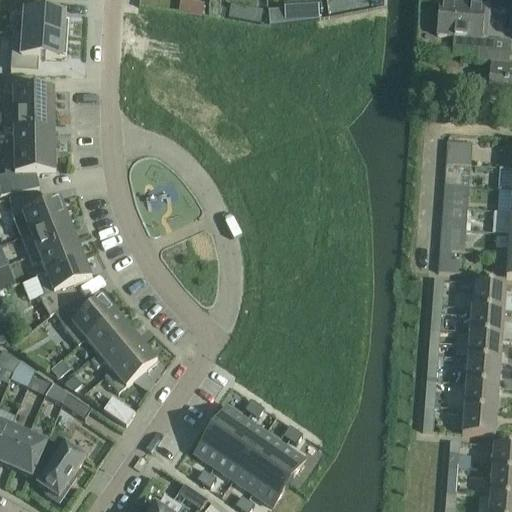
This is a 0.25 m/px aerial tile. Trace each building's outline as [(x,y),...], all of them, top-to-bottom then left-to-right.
[(16,0),(15,0),(15,15),(23,16),(22,36),(22,37),(68,40),(70,22),(66,22),(66,16),(42,14),(43,2),(29,1),(16,0)] [(283,11),(268,12),(269,27),(319,21),(318,3),(283,4),(283,11)] [(452,51),(462,52),(478,53),(510,55),(510,43),(481,41),(483,7),(440,4),(437,38),(453,39),(452,51)] [(13,35),(10,72),(38,74),(39,62),(63,64),(63,58),(67,58),(68,40),(22,37),(22,36),(13,35)] [(478,53),(477,65),(489,66),(487,99),(511,101),(511,67),(509,67),(510,55),(478,53)] [(13,114),(54,113),(53,92),(42,92),(42,90),(41,90),(41,92),(35,92),(35,79),(3,80),(4,95),(13,95),(13,114)] [(54,113),(13,114),(4,114),(4,136),(14,136),(54,135),(54,132),(56,132),(54,132),(54,113)] [(54,135),(14,136),(14,155),(54,155),(54,137),(56,137),(56,136),(54,136),(54,135)] [(511,149),(503,149),(502,171),(511,171),(511,149)] [(0,199),(1,199),(39,191),(36,177),(55,177),(54,155),(14,155),(5,155),(5,178),(0,178),(0,199)] [(447,157),(446,167),(470,168),(471,159),(447,157)] [(446,167),(446,176),(470,178),(470,168),(446,167)] [(511,171),(502,171),(500,170),(498,192),(511,193),(511,171)] [(43,209),(40,195),(9,202),(12,218),(14,222),(23,218),(30,236),(67,221),(60,202),(49,206),(48,205),(47,205),(48,207),(43,209)] [(444,200),(443,210),(467,212),(468,202),(444,200)] [(443,210),(443,219),(466,221),(467,212),(443,210)] [(67,221),(30,236),(21,240),(29,260),(75,242),(75,240),(76,239),(76,238),(74,239),(67,221)] [(75,242),(29,260),(32,268),(41,265),(45,275),(83,260),(76,244),(78,244),(77,243),(76,243),(75,242)] [(440,253),(451,254),(464,255),(465,245),(441,243),(440,253)] [(1,248),(0,248),(0,270),(8,267),(1,248)] [(451,263),(451,254),(440,253),(439,273),(464,276),(465,264),(451,263)] [(83,260),(45,275),(36,279),(44,298),(39,301),(50,320),(55,317),(81,302),(73,289),(91,282),(83,260)] [(0,270),(0,293),(17,287),(8,267),(0,270)] [(432,283),(431,308),(440,309),(442,283),(432,283)] [(472,286),(470,311),(504,313),(506,288),(472,286)] [(81,302),(55,317),(63,329),(65,332),(64,332),(78,350),(86,343),(117,317),(102,300),(93,308),(92,307),(93,308),(87,313),(81,302)] [(429,333),(438,334),(440,309),(431,308),(429,333)] [(502,339),(504,313),(470,311),(468,336),(502,339)] [(86,343),(98,358),(129,332),(128,331),(130,330),(129,330),(128,331),(117,317),(86,343)] [(112,374),(143,348),(131,335),(133,334),(132,333),(131,334),(129,332),(98,358),(91,365),(97,372),(105,366),(112,374)] [(427,359),(436,359),(438,334),(429,333),(427,359)] [(500,364),(502,339),(468,336),(466,362),(500,364)] [(143,348),(112,374),(104,380),(119,398),(147,374),(148,375),(149,374),(148,373),(157,366),(143,348)] [(21,364),(3,353),(0,359),(0,370),(13,376),(21,364)] [(425,384),(434,385),(436,359),(427,359),(425,384)] [(498,389),(500,364),(466,362),(464,387),(498,389)] [(62,363),(51,372),(59,382),(71,372),(62,363)] [(13,376),(11,383),(28,391),(33,379),(35,374),(21,364),(13,376)] [(46,397),(53,387),(46,382),(39,392),(46,397)] [(423,409),(432,410),(434,385),(425,384),(423,409)] [(53,387),(46,397),(53,402),(60,392),(53,387)] [(496,415),(498,389),(464,387),(462,412),(496,415)] [(69,397),(62,408),(86,423),(93,412),(69,397)] [(126,428),(134,417),(112,402),(104,413),(126,428)] [(251,402),(244,413),(251,417),(258,407),(251,402)] [(227,407),(210,433),(230,446),(247,421),(227,407)] [(258,407),(251,417),(258,422),(265,411),(258,407)] [(432,410),(423,409),(421,435),(431,435),(432,410)] [(495,440),(496,415),(462,412),(460,438),(495,440)] [(247,421),(230,446),(250,460),(267,435),(247,421)] [(0,424),(0,454),(11,429),(0,424)] [(0,465),(14,471),(28,437),(11,429),(0,454),(0,465)] [(286,434),(283,439),(286,441),(289,443),(296,433),(289,429),(286,434)] [(210,433),(192,458),(212,472),(230,446),(210,433)] [(296,433),(289,443),(296,448),(303,438),(296,433)] [(267,435),(250,460),(270,474),(287,449),(267,435)] [(28,437),(14,471),(32,479),(47,445),(28,437)] [(450,445),(448,470),(457,471),(459,445),(450,445)] [(230,446),(212,472),(232,485),(250,460),(230,446)] [(65,448),(38,487),(47,493),(45,496),(59,506),(69,491),(67,489),(85,461),(65,448)] [(511,449),(493,448),(491,473),(511,474),(511,449)] [(287,449),(270,474),(290,488),(307,462),(287,449)] [(250,460),(232,485),(252,499),(270,474),(250,460)] [(456,496),(457,471),(448,470),(446,496),(456,496)] [(200,478),(197,483),(203,487),(210,477),(207,475),(203,473),(200,478)] [(511,474),(491,473),(490,499),(511,500),(511,474)] [(270,474),(252,499),(271,511),(273,511),(290,488),(270,474)] [(210,477),(203,487),(209,491),(216,482),(210,477)] [(178,498),(198,511),(201,511),(207,503),(184,488),(178,498)] [(454,511),(456,496),(446,496),(445,511),(454,511)] [(238,504),(235,509),(240,511),(242,511),(248,503),(245,501),(242,499),(238,504)] [(511,511),(511,500),(490,499),(488,511),(511,511)] [(248,503),(242,511),(252,511),(255,508),(248,503)]
